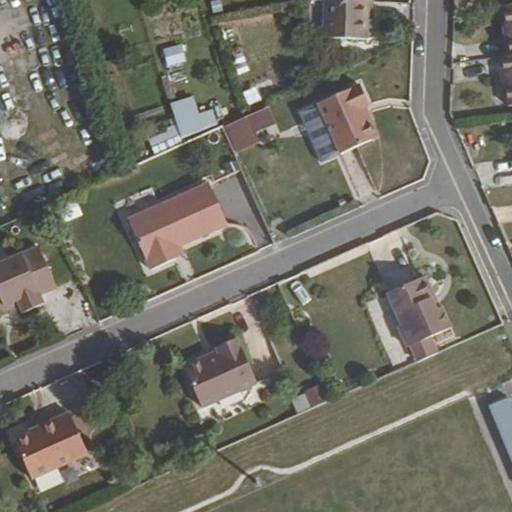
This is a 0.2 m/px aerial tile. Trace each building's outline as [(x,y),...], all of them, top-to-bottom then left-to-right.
[(452,0),(453,11),(481,10),(480,0),(452,0)] [(372,41),(373,1),(338,1),(330,1),(329,39),(372,41)] [(511,4),(503,6),(505,25),(507,37),(504,38),(506,55),(511,54),(511,4)] [(180,44),(160,49),(166,67),(185,62),(180,44)] [(230,55),(235,75),(247,72),(242,52),(230,55)] [(511,54),(506,55),(502,55),(504,72),(507,72),(509,84),(511,103),(511,54)] [(242,111),(279,94),(270,74),(232,91),(242,111)] [(391,129),(386,116),(381,112),(375,101),(378,99),(381,96),(372,78),(312,109),(336,157),(391,129)] [(216,125),(210,108),(198,112),(192,95),(169,103),(181,137),(216,125)] [(386,116),(378,99),(375,101),(381,112),(386,116)] [(276,122),(268,105),(265,106),(272,123),(276,122)] [(256,142),(253,131),(272,123),(265,106),(228,123),(238,149),(256,142)] [(229,228),(212,186),(131,221),(151,271),(176,261),(173,251),(182,247),(229,228)] [(57,286),(40,246),(0,262),(0,310),(2,310),(2,305),(18,299),(19,303),(23,311),(43,303),(40,293),(57,286)] [(185,258),(182,247),(173,251),(176,261),(185,258)] [(453,328),(444,307),(442,308),(437,309),(433,298),(437,297),(428,277),(390,294),(404,325),(401,327),(410,347),(414,345),(420,361),(440,353),(433,337),(453,328)] [(442,308),(438,297),(437,297),(433,298),(437,309),(442,308)] [(2,310),(19,303),(18,299),(2,305),(2,310)] [(168,382),(185,425),(241,402),(226,364),(200,374),(199,371),(168,382)] [(309,408),(328,399),(321,383),(301,391),(309,408)] [(493,407),(511,455),(511,401),(511,400),(493,407)] [(73,472),(57,435),(52,433),(37,439),(36,441),(34,446),(22,449),(20,446),(20,444),(0,451),(0,455),(19,496),(73,472)] [(34,446),(36,441),(20,446),(22,449),(34,446)]
